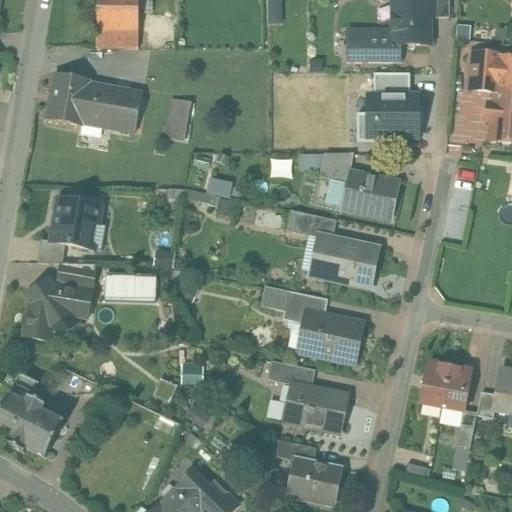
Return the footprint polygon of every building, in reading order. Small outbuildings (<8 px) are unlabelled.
[(96,0),(96,49),(138,50),(138,0),(96,0)] [(269,0),(269,22),(281,23),(281,0),(269,0)] [(450,19),(449,0),(435,0),(435,2),(435,18),(435,19),(450,19)] [(435,2),(394,3),(394,32),(348,31),(348,64),(401,64),(401,47),(430,47),(429,18),(435,18),(435,2)] [(457,28),(456,41),(485,43),(487,30),(457,28)] [(505,58),(470,55),(467,91),(494,93),(494,92),(502,92),(505,58)] [(412,93),(412,73),(375,73),(375,92),(368,92),(368,113),(360,113),(360,140),(387,140),(387,134),(420,133),(420,93),(412,93)] [(91,81),(55,75),(47,121),(83,127),(83,124),(135,134),(142,95),(90,85),(91,81)] [(511,93),(502,92),(494,92),(494,93),(493,107),(488,106),(487,122),(492,122),(490,142),(511,144),(511,93)] [(190,103),(172,100),(165,140),(183,143),(190,103)] [(350,155),(325,155),(320,178),(332,181),(334,173),(345,176),(350,155)] [(399,186),(350,175),(343,210),(392,220),(399,186)] [(209,191),(186,191),(186,205),(219,206),(219,199),(232,199),(232,180),(209,180),(209,191)] [(185,191),(169,191),(169,198),(185,200),(185,191)] [(104,207),(57,199),(57,200),(58,200),(51,242),(50,242),(49,243),(66,246),(96,252),(96,250),(87,248),(91,225),(100,226),(104,207)] [(337,222),(291,212),(287,233),(317,239),(317,237),(333,241),(337,222)] [(333,241),(317,237),(317,239),(323,240),(315,277),(370,289),(378,251),(333,241)] [(66,246),(49,243),(50,242),(42,241),(38,265),(62,265),(66,246)] [(62,265),(59,285),(60,285),(59,289),(90,295),(91,290),(92,290),(96,267),(62,265)] [(157,279),(106,278),(105,302),(156,304),(157,279)] [(59,289),(48,287),(32,298),(30,315),(25,318),(24,324),(27,329),(25,338),(49,342),(52,328),(69,315),(87,319),(91,295),(59,289)] [(328,301),(265,288),(261,308),(285,313),(283,321),(307,326),(310,314),(325,317),(328,301)] [(325,317),(310,314),(307,326),(301,355),(354,366),(363,325),(325,317)] [(183,363),(183,383),(204,384),(204,363),(183,363)] [(316,372),(272,363),(268,382),(290,386),(291,385),(312,390),(316,372)] [(450,369),(428,365),(421,404),(443,408),(450,369)] [(472,373),(450,369),(443,408),(464,412),(472,373)] [(511,373),(502,372),(502,371),(501,371),(496,397),(493,411),(495,411),(511,414),(511,373)] [(45,407),(32,400),(40,385),(20,375),(0,414),(0,436),(10,442),(8,446),(24,454),(27,450),(46,460),(64,423),(42,412),(45,407)] [(312,390),(291,385),(290,386),(290,387),(293,388),(285,423),(340,435),(348,397),(312,390)] [(269,421),(282,423),(288,397),(276,394),(269,421)] [(493,421),(495,411),(493,411),(496,397),(481,394),(477,418),(493,421)] [(493,421),(477,418),(475,426),(472,441),(489,444),(493,421)] [(475,426),(461,423),(457,448),(459,448),(469,450),(470,450),(472,441),(475,426)] [(317,450),(276,441),(273,457),(295,462),(295,459),(314,463),(317,450)] [(469,450),(459,448),(456,466),(466,468),(469,450)] [(314,463),(295,459),(295,462),(287,499),(334,509),(343,470),(314,463)] [(431,471),(408,465),(405,476),(428,482),(431,471)] [(165,498),(151,511),(233,511),(239,506),(228,496),(222,503),(191,472),(174,490),(165,498)] [(170,486),(161,494),(165,498),(174,490),(170,486)]
